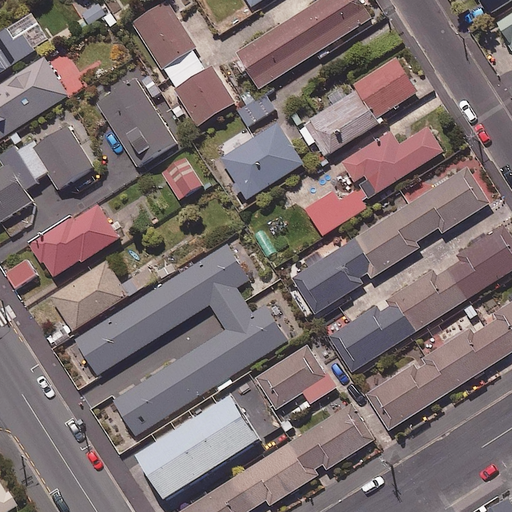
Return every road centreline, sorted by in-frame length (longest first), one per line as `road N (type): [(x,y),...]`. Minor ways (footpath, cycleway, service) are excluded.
road 1 (residential): [(411,0),(511,158)]
road 2 (residential): [(511,427),(379,511)]
road 3 (tertiary): [(14,380),(97,511)]
